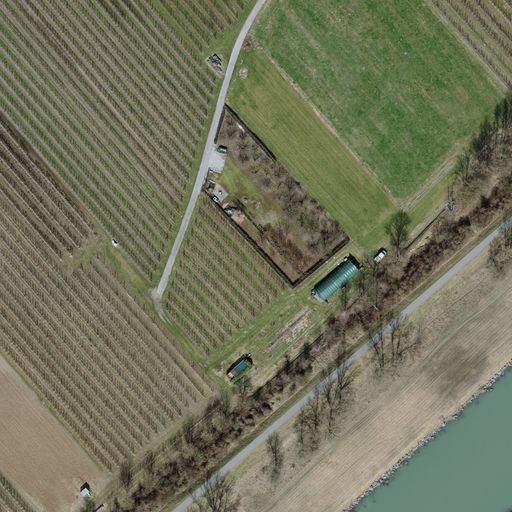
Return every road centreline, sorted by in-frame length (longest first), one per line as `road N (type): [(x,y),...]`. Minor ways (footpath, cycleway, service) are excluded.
road 1 (track): [(176,511),(511,219)]
road 2 (track): [(157,294),(241,36),(260,0)]
